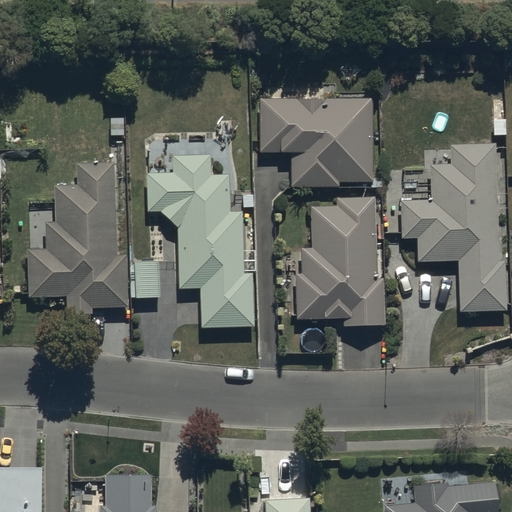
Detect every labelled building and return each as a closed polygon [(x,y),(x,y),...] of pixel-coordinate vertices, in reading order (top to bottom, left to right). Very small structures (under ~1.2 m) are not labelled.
[(293,96),(256,97),(256,151),(288,150),(288,185),(336,184),(336,180),(369,180),(369,97),(293,98),(293,96)] [(497,260),(493,141),(446,142),(447,161),(427,162),(428,198),(396,198),(398,237),(413,236),(413,260),(455,259),(456,310),(503,308),(502,260),(497,260)] [(208,151),(168,152),(168,169),(143,170),(144,210),(158,210),(174,226),(176,287),(197,286),(199,325),(250,324),(248,271),(241,271),(239,209),(228,209),(226,171),(209,171),(208,151)] [(111,158),(72,160),(73,182),(51,183),(52,219),(41,220),(42,247),(25,248),(26,294),(64,293),(65,312),(88,311),(88,306),(124,304),(122,251),(115,251),(111,158)] [(372,193),(332,195),(332,203),(307,204),(308,245),(298,246),(299,271),(293,271),(295,316),(341,315),(341,324),(382,322),(380,276),(375,276),(372,193)] [(157,265),(132,266),(134,303),(159,301),(157,265)] [(0,511),(36,511),(36,463),(0,463),(0,511)] [(152,511),(152,505),(148,505),(148,473),(102,473),(102,503),(96,503),(96,511),(152,511)] [(495,511),(492,479),(445,484),(444,480),(411,484),(412,501),(382,504),(382,511),(495,511)] [(306,511),(306,496),(262,498),(262,511),(306,511)]
